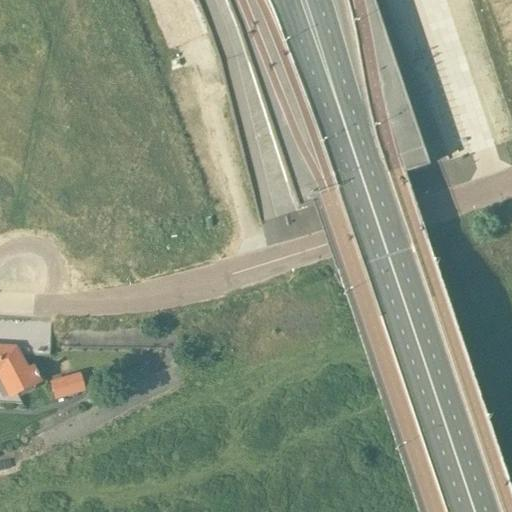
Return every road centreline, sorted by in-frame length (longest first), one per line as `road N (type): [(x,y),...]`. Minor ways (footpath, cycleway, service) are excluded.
road 1 (primary): [(286,0),(462,511)]
road 2 (primary): [(479,511),(316,0)]
road 3 (unclassified): [(50,304),(140,298),(234,277),(500,193)]
